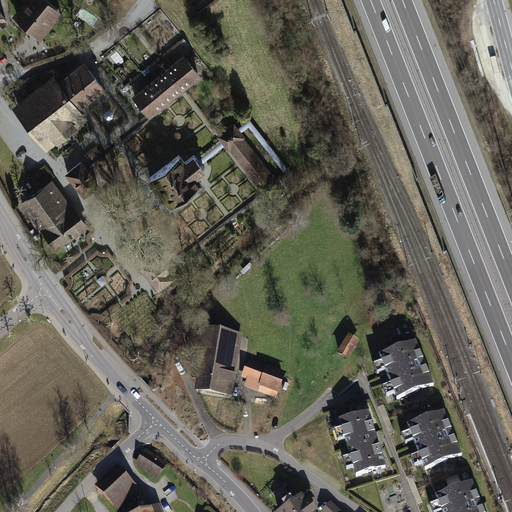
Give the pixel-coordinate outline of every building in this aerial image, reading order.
[(25,0),(29,3),(17,17),(35,33),(57,9),(46,0),(25,0)] [(198,74),(184,56),(167,70),(181,88),(198,74)] [(84,63),(58,83),(67,95),(77,108),(103,88),(84,63)] [(181,88),(167,70),(152,82),(167,100),(181,88)] [(167,100),(152,82),(135,96),(149,114),(167,100)] [(20,113),(29,125),(67,95),(58,83),(47,92),(42,86),(32,94),(37,100),(20,113)] [(67,95),(29,125),(39,137),(40,136),(77,108),(67,95)] [(77,108),(40,136),(48,146),(84,117),(77,108)] [(111,111),(107,110),(104,112),(104,116),(106,119),(110,119),(113,117),(113,113),(111,111)] [(249,119),(236,129),(240,133),(248,126),(285,173),(276,179),(279,184),(292,173),(249,119)] [(234,125),(220,136),(223,140),(226,144),(269,198),(282,187),(279,184),(276,179),(273,175),(272,176),(242,137),(243,137),(240,133),(236,129),(234,125)] [(221,142),(198,160),(201,164),(224,146),(226,144),(223,140),(221,142)] [(184,162),(179,155),(150,177),(172,206),(201,184),(195,176),(205,169),(201,164),(198,160),(194,155),(184,162)] [(81,162),(67,173),(84,194),(98,184),(88,172),(81,162)] [(24,201),(43,227),(67,210),(49,184),(24,201)] [(67,210),(43,227),(56,246),(86,226),(72,206),(67,210)] [(155,256),(141,266),(158,288),(171,277),(166,271),(169,268),(163,260),(160,263),(155,256)] [(108,280),(103,274),(97,279),(102,285),(108,280)] [(233,335),(210,331),(209,337),(193,334),(191,347),(197,348),(197,349),(205,351),(199,390),(230,395),(232,381),(235,364),(227,363),(229,354),(230,354),(232,341),(233,335)] [(357,341),(349,337),(339,353),(347,357),(357,341)] [(239,342),(232,341),(230,354),(229,354),(227,363),(235,364),(239,342)] [(416,342),(379,356),(388,377),(397,400),(434,385),(416,342)] [(266,369),(249,363),(244,376),(250,378),(247,385),(259,389),(259,390),(274,396),(277,389),(278,389),(283,375),(266,369)] [(394,432),(383,405),(378,407),(389,434),(394,432)] [(369,412),(339,421),(356,476),(385,467),(377,438),(369,412)] [(444,412),(408,426),(417,450),(425,470),(462,455),(444,412)] [(164,464),(146,452),(138,464),(156,476),(164,464)] [(118,469),(98,486),(120,510),(139,492),(118,469)] [(411,476),(406,478),(417,504),(422,502),(411,476)] [(484,511),(472,482),(436,496),(442,511),(484,511)] [(301,497),(280,511),(314,511),(315,511),(311,506),(309,503),(306,504),(301,497)]
